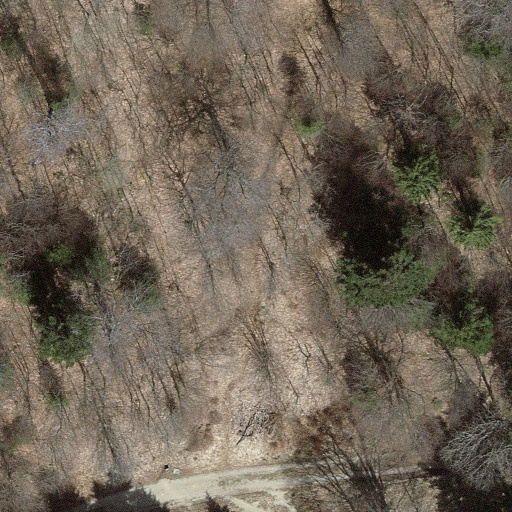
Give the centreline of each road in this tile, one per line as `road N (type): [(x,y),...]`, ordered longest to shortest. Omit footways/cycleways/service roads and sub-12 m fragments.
road 1 (track): [(247,474),(511,450)]
road 2 (track): [(93,511),(247,474)]
